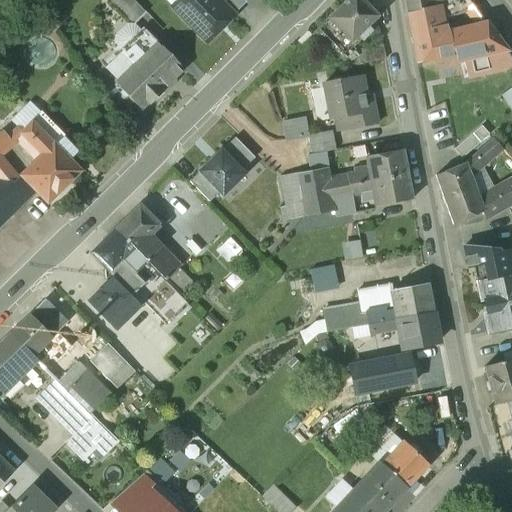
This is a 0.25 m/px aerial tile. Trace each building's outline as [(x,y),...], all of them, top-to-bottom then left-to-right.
[(146,13),(133,0),(110,0),(134,24),(146,13)] [(206,42),(233,16),(217,0),(179,0),(172,8),(206,42)] [(217,0),(233,16),(246,3),(242,0),(217,0)] [(376,17),(359,0),(347,0),(328,19),(351,42),(351,41),(356,35),(362,41),(370,32),(365,27),(376,17)] [(402,0),(406,14),(427,9),(427,5),(425,0),(402,0)] [(441,0),(427,5),(427,9),(435,6),(438,20),(473,8),(466,0),(441,0)] [(427,9),(406,14),(417,61),(436,56),(437,60),(452,56),(454,63),(463,61),(505,51),(485,24),(475,28),(448,37),(446,32),(441,33),(438,20),(435,6),(427,9)] [(477,14),(470,18),(475,28),(485,24),(477,14)] [(328,19),(311,35),(337,61),(340,57),(346,62),(356,52),(351,47),(354,45),(351,41),(351,42),(328,19)] [(158,43),(115,83),(123,91),(121,93),(126,98),(128,96),(141,111),(148,104),(150,105),(163,93),(162,91),(184,71),(174,60),(175,59),(171,55),(170,56),(158,43)] [(376,47),(360,53),(360,58),(361,64),(384,60),(382,45),(376,47)] [(511,60),(505,51),(463,61),(466,77),(509,67),(508,62),(511,61),(511,60)] [(360,77),(323,84),(330,120),(334,119),(336,132),(377,124),(372,101),(365,102),(360,77)] [(511,87),(501,96),(511,110),(511,87)] [(64,136),(39,112),(21,131),(18,128),(8,138),(11,142),(15,138),(30,155),(26,159),(31,165),(16,178),(17,180),(22,176),(36,191),(48,203),(80,171),(69,159),(77,152),(63,138),(64,136)] [(305,120),(281,124),(284,141),(308,137),(308,136),(305,120)] [(2,131),(0,133),(0,152),(11,142),(8,138),(2,131)] [(331,131),(308,136),(308,137),(311,155),(335,150),(331,131)] [(511,146),(511,143),(501,131),(492,139),(500,149),(505,153),(511,146)] [(234,139),(197,174),(217,194),(253,159),(234,139)] [(492,139),(464,163),(468,175),(471,174),(500,149),(492,139)] [(401,151),(367,157),(370,173),(371,182),(406,176),(401,151)] [(16,178),(0,158),(0,185),(4,191),(17,180),(16,178)] [(468,175),(464,163),(435,176),(445,205),(474,193),(468,175)] [(326,168),(295,174),(298,196),(329,191),(328,181),(326,168)] [(370,173),(328,181),(329,191),(371,182),(370,173)] [(217,194),(197,174),(189,182),(208,203),(217,194)] [(295,174),(279,177),(285,206),(289,204),(292,219),(302,217),(298,196),(295,174)] [(17,180),(4,191),(0,185),(0,224),(36,191),(22,176),(17,180)] [(406,176),(371,182),(373,192),(376,207),(411,201),(406,176)] [(511,180),(477,200),(481,211),(486,209),(489,215),(511,202),(511,180)] [(371,182),(329,191),(331,200),(373,192),(371,182)] [(329,191),(298,196),(302,217),(333,212),(332,206),(331,200),(329,191)] [(474,193),(445,205),(452,224),(481,211),(477,200),(474,193)] [(285,206),(279,208),(284,220),(292,219),(289,204),(285,206)] [(340,204),(332,206),(333,212),(334,218),(342,216),(340,204)] [(157,227),(138,207),(115,230),(146,262),(158,249),(146,237),(157,227)] [(115,230),(90,254),(109,273),(120,262),(132,275),(146,262),(115,230)] [(498,253),(463,247),(467,268),(471,267),(484,264),(487,279),(511,273),(511,260),(510,261),(509,253),(498,256),(498,253)] [(158,249),(146,262),(165,281),(178,268),(158,249)] [(165,281),(146,262),(132,275),(152,294),(155,291),(165,281)] [(334,264),(310,269),(314,292),(338,288),(334,264)] [(484,264),(471,267),(475,282),(479,281),(487,279),(484,264)] [(194,285),(178,268),(165,281),(181,297),(194,285)] [(511,273),(487,279),(479,281),(485,310),(489,309),(494,331),(508,328),(511,327),(511,273)] [(116,331),(140,305),(110,277),(86,303),(116,331)] [(391,285),(356,292),(358,305),(360,313),(394,307),(391,291),(392,291),(391,285)] [(392,291),(391,291),(394,307),(395,321),(432,314),(429,297),(428,297),(426,285),(392,291)] [(67,323),(44,300),(29,315),(52,338),(58,332),(67,323)] [(358,305),(322,311),(324,320),(326,333),(360,327),(358,319),(361,317),(360,313),(358,305)] [(394,307),(360,313),(361,317),(358,319),(360,327),(361,327),(395,321),(394,307)] [(432,314),(395,321),(397,329),(401,350),(437,343),(435,331),(432,314)] [(52,338),(29,315),(17,327),(16,326),(9,333),(33,358),(33,357),(52,338)] [(324,320),(314,323),(306,330),(299,333),(304,346),(317,334),(326,333),(324,320)] [(395,321),(361,327),(362,335),(397,329),(395,321)] [(52,338),(33,357),(37,360),(42,365),(67,341),(58,332),(52,338)] [(9,333),(0,342),(0,392),(2,395),(37,360),(33,357),(33,358),(9,333)] [(126,364),(107,344),(88,362),(108,381),(126,364)] [(352,367),(357,392),(413,381),(408,355),(352,367)] [(511,359),(484,367),(494,406),(506,403),(511,401),(511,359)] [(109,396),(76,363),(57,381),(90,414),(109,396)] [(57,381),(55,379),(36,398),(73,435),(65,443),(83,461),(96,449),(110,434),(90,414),(57,381)] [(324,406),(302,426),(312,437),(334,417),(324,406)] [(110,434),(96,449),(103,456),(118,442),(110,434)] [(392,435),(372,456),(372,458),(377,464),(379,465),(401,442),(392,435)] [(427,465),(402,442),(401,442),(379,465),(405,489),(427,465)] [(362,450),(357,445),(351,452),(356,457),(362,450)] [(0,484),(13,472),(0,460),(0,484)] [(379,465),(377,464),(350,494),(336,508),(332,511),(383,511),(405,489),(379,465)] [(141,476),(120,494),(130,503),(145,488),(147,489),(151,485),(141,476)] [(350,494),(340,484),(326,499),(336,508),(350,494)] [(291,511),(295,509),(272,486),(261,497),(276,511),(291,511)] [(30,488),(5,511),(48,511),(51,509),(50,508),(49,509),(41,502),(42,501),(30,488)] [(170,511),(147,489),(145,488),(130,503),(121,511),(170,511)] [(399,511),(413,497),(407,492),(388,511),(399,511)]
